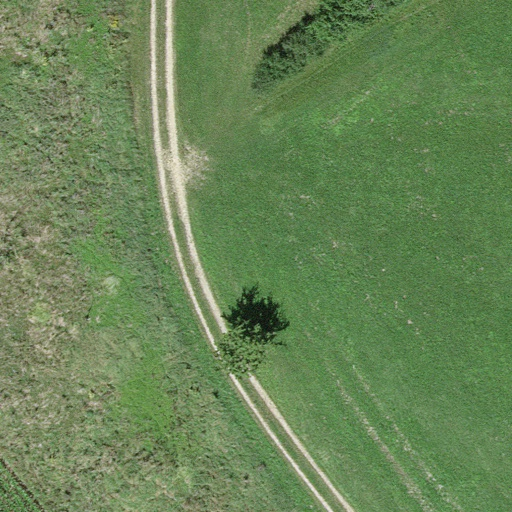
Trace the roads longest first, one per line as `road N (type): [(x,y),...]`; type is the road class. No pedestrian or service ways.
road 1 (track): [(158,0),(161,173),(174,249),(220,363),(333,511)]
road 2 (track): [(161,173),(443,0)]
